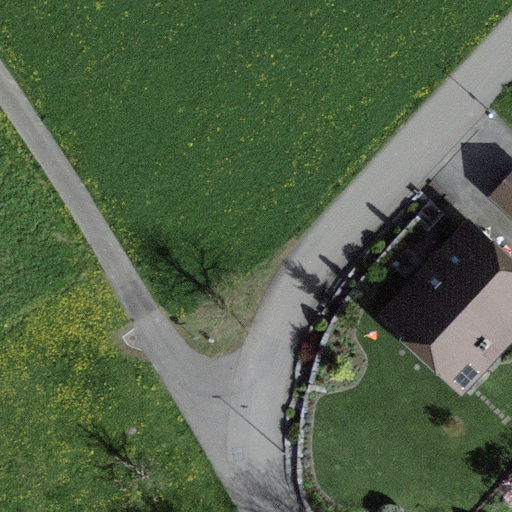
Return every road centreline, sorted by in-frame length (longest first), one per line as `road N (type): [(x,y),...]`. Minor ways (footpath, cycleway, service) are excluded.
road 1 (residential): [(266,511),(257,408),(288,312),(353,217),(511,47)]
road 2 (track): [(0,93),(170,355),(218,393),(257,408)]
